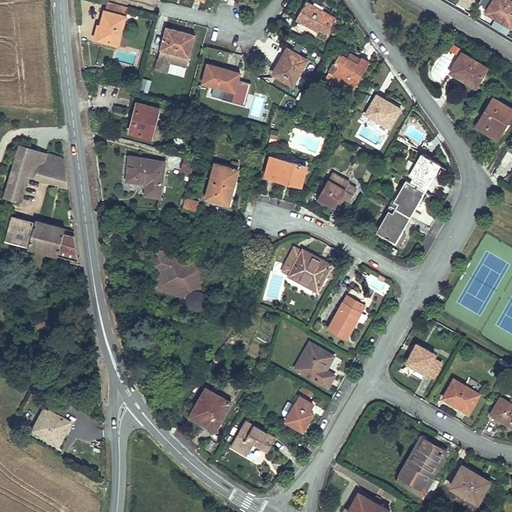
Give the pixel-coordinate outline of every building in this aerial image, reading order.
[(337,17),(307,0),(300,13),(306,17),(304,21),(328,34),(337,17)] [(511,0),(493,0),(486,12),(511,27),(511,0)] [(108,2),(105,11),(102,25),(99,24),(95,39),(119,45),(122,31),(126,16),(129,7),(108,2)] [(158,59),(187,67),(196,35),(167,27),(158,59)] [(122,31),(119,45),(126,47),(130,33),(122,31)] [(288,48),(273,74),(290,84),(295,75),(298,77),(308,59),(288,48)] [(413,50),(408,53),(412,59),(417,56),(413,50)] [(463,52),(451,72),(476,87),(486,70),(479,65),(480,63),(463,52)] [(355,87),(370,62),(361,57),(359,61),(358,64),(340,54),(335,63),(339,65),(333,75),(355,87)] [(348,58),(358,64),(359,61),(349,56),(348,58)] [(240,73),(208,64),(206,74),(208,75),(206,83),(235,91),(240,73)] [(148,93),(151,81),(144,79),(140,91),(148,93)] [(223,97),(225,89),(214,86),(212,95),(223,97)] [(224,98),(231,100),(233,91),(226,90),(224,98)] [(401,108),(377,95),(365,114),(390,128),(401,108)] [(511,115),(511,108),(493,98),(478,124),(500,136),(505,127),(501,125),(503,122),(507,124),(511,115)] [(160,108),(139,102),(131,132),(152,137),(160,108)] [(500,136),(478,124),(477,126),(498,139),(500,136)] [(14,165),(29,170),(30,166),(67,177),(65,158),(20,144),(14,165)] [(422,154),(411,174),(415,177),(412,182),(426,191),(441,164),(422,154)] [(166,162),(130,156),(126,180),(147,184),(145,194),(160,197),(166,162)] [(195,159),(184,156),(181,169),(192,171),(195,159)] [(266,175),(300,185),(306,165),(272,156),(266,175)] [(216,163),(206,198),(223,203),(229,204),(234,188),(239,169),(238,169),(239,163),(232,161),(231,167),(216,163)] [(29,170),(14,165),(4,197),(20,201),(27,175),(68,187),(67,177),(30,166),(29,170)] [(349,182),(332,173),(318,197),(343,211),(353,193),(345,189),(349,182)] [(411,217),(426,191),(412,182),(407,180),(396,200),(393,199),(390,205),(411,217)] [(234,188),(229,204),(223,203),(222,205),(231,207),(236,189),(234,188)] [(198,202),(185,198),(183,207),(196,211),(198,202)] [(411,217),(390,205),(387,210),(389,212),(378,232),(399,244),(406,232),(403,231),(411,217)] [(65,231),(66,228),(36,220),(36,223),(12,216),(6,240),(29,247),(58,255),(59,254),(79,260),(75,234),(65,231)] [(318,291),(332,265),(303,249),(302,250),(295,246),(286,263),(294,266),(290,274),(289,275),(318,291)] [(200,290),(208,263),(155,248),(149,267),(159,270),(155,286),(188,296),(188,298),(188,300),(188,302),(189,303),(190,306),(191,307),(193,308),(197,309),(198,309),(201,309),(203,308),(204,306),(206,305),(207,303),(207,299),(207,298),(206,296),(206,294),(205,293),(203,291),(201,290),(200,290)] [(294,266),(286,263),(282,270),(290,274),(294,266)] [(347,295),(328,329),(346,339),(362,312),(365,305),(347,295)] [(311,342),(296,368),(328,387),(335,375),(326,370),(334,356),(311,342)] [(436,353),(417,343),(407,362),(434,377),(442,362),(436,359),(433,358),(436,353)] [(464,384),(455,379),(444,397),(457,405),(456,407),(468,414),(480,393),(474,390),(464,384)] [(464,384),(474,390),(477,385),(467,379),(464,384)] [(207,388),(190,416),(216,431),(232,403),(207,388)] [(294,406),(300,397),(296,394),(290,404),(294,406)] [(286,421),(304,431),(313,413),(310,410),(313,404),(300,396),(300,397),(294,406),(286,421)] [(492,414),(511,425),(511,403),(501,398),(492,414)] [(50,400),(33,430),(59,445),(65,435),(61,433),(68,421),(63,418),(68,410),(50,400)] [(68,421),(61,433),(65,435),(71,423),(68,421)] [(276,439),(245,421),(231,445),(247,455),(254,443),(260,447),(261,444),(269,449),(276,439)] [(422,436),(399,475),(422,488),(429,475),(432,477),(448,451),(438,445),(436,447),(430,444),(431,441),(422,436)] [(478,502),(490,481),(463,465),(451,486),(478,502)] [(432,477),(429,475),(422,488),(399,475),(396,480),(423,496),(434,478),(432,477)] [(389,511),(391,510),(378,503),(374,501),(359,492),(348,511),(389,511)]
